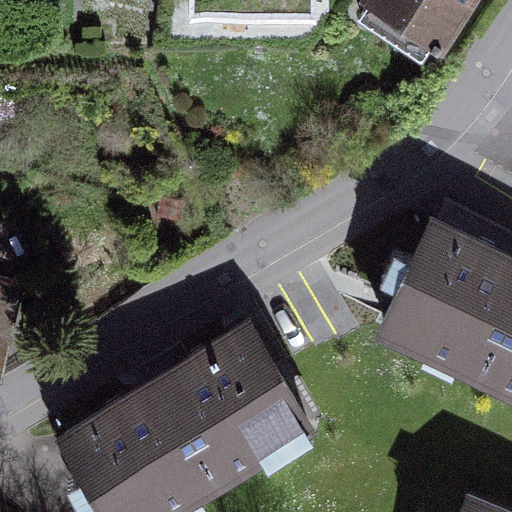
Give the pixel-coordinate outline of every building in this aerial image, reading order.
[(468,0),(188,0),(189,18),(316,18),(316,0),(353,0),(352,2),(429,58),(468,0)] [(511,251),(433,212),(369,342),(511,411),(511,251)] [(0,369),(32,271),(0,260),(0,369)] [(255,329),(55,433),(96,511),(212,511),(321,456),(255,329)] [(504,511),(453,497),(448,511),(504,511)]
